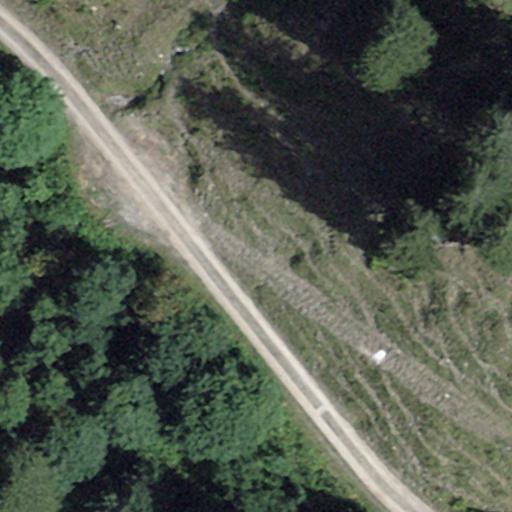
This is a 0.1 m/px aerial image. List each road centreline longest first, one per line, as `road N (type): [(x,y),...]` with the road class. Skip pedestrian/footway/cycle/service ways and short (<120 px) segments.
road 1 (unclassified): [(0,22),(65,88),(360,461),(410,511)]
road 2 (track): [(172,217),(213,235),(511,435)]
